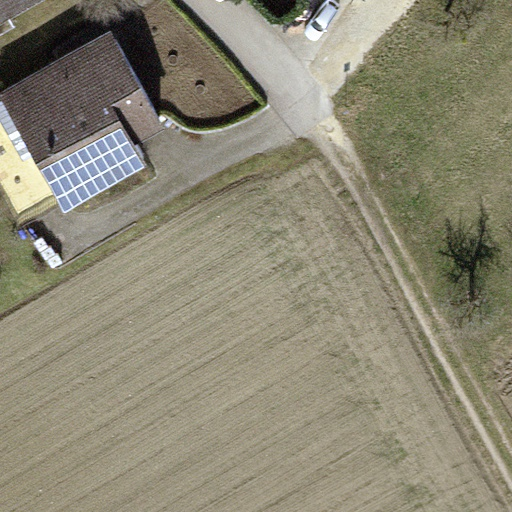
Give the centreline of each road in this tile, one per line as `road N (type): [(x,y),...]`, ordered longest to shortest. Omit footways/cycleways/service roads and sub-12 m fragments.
road 1 (track): [(511,455),(469,357),(319,120)]
road 2 (residential): [(211,0),(319,120)]
